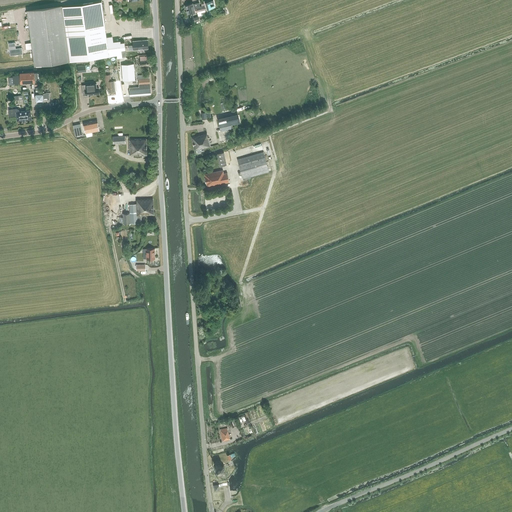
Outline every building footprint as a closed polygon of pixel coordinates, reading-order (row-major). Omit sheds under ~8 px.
[(103,0),(82,3),(90,58),(117,54),(118,57),(126,56),(125,49),(124,42),(120,42),(120,41),(113,42),(112,36),(108,37),(104,7),(103,0)] [(213,0),(205,2),(205,3),(206,5),(207,9),(211,8),(215,7),(213,0)] [(82,3),(62,5),(70,60),(90,58),(82,3)] [(192,3),(185,5),(186,9),(188,14),(195,13),(194,9),(195,8),(196,12),(197,12),(205,10),(207,9),(206,5),(202,6),(200,6),(199,3),(193,4),(192,3)] [(62,5),(27,10),(31,43),(32,49),(34,65),(70,60),(62,5)] [(133,50),(144,49),(148,49),(148,40),(144,40),(133,41),(133,45),(129,45),(129,50),(133,50)] [(140,57),(141,66),(151,65),(150,56),(140,57)] [(135,80),(134,64),(121,65),(123,81),(135,80)] [(13,78),(9,78),(8,78),(9,85),(10,85),(13,85),(13,84),(21,84),(25,83),(34,83),(35,83),(35,82),(41,82),(40,73),(34,73),(34,72),(20,73),(20,76),(13,77),(13,78)] [(106,82),(107,88),(108,88),(109,93),(115,92),(114,81),(111,81),(110,75),(105,75),(106,82)] [(150,75),(138,76),(139,87),(130,88),(130,90),(129,90),(130,96),(151,95),(150,75)] [(86,95),(100,94),(99,87),(97,88),(96,84),(82,85),(83,95),(86,95)] [(16,112),(17,115),(17,121),(32,119),(30,110),(19,111),(16,112)] [(116,115),(113,116),(114,122),(131,119),(131,115),(130,113),(127,113),(118,115),(116,115)] [(238,113),(217,118),(219,127),(220,127),(231,124),(240,122),(238,113)] [(97,121),(84,123),(86,133),(99,130),(97,121)] [(74,128),(75,136),(81,134),(80,130),(79,124),(77,124),(73,125),(74,128)] [(207,133),(192,137),(195,150),(210,146),(211,146),(209,138),(208,138),(207,133)] [(130,151),(130,155),(147,155),(147,139),(129,139),(129,151),(130,151)] [(226,163),(230,162),(228,152),(217,154),(220,167),(227,165),(226,163)] [(237,159),(238,164),(243,180),(251,178),(250,177),(269,172),(263,152),(237,159)] [(207,187),(229,182),(227,172),(224,173),(223,170),(204,174),(207,187)] [(129,204),(130,210),(130,213),(123,214),(124,223),(131,223),(142,223),(141,215),(154,215),(153,199),(137,199),(137,204),(136,204),(129,204)] [(150,259),(155,259),(155,258),(155,256),(155,249),(146,249),(146,256),(146,257),(146,259),(150,259)] [(223,441),(230,440),(227,428),(220,430),(223,441)] [(225,469),(223,464),(220,463),(217,463),(215,467),(216,472),(220,473),(223,472),(225,469)]
